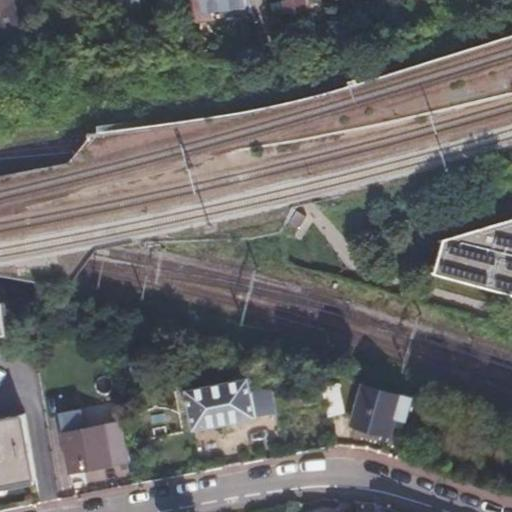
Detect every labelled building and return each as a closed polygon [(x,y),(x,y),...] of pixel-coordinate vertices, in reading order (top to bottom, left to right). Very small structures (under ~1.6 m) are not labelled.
[(0,0),(0,44),(18,42),(8,0),(0,0)] [(195,25),(210,24),(209,17),(244,9),(242,0),(197,0),(189,2),(195,25)] [(274,20),(325,15),(322,0),(294,0),(285,2),(284,6),(271,7),(274,20)] [(322,0),(325,15),(336,14),(333,0),(322,0)] [(111,30),(148,28),(142,3),(101,13),(104,26),(110,25),(111,30)] [(305,219),(295,213),(282,233),(292,240),(305,219)] [(511,216),(446,233),(436,273),(511,295),(511,216)] [(0,484),(34,478),(23,414),(0,418),(0,333),(5,333),(0,303),(0,484)] [(250,380),(189,391),(197,429),(277,414),(272,388),(252,391),(250,380)] [(324,388),(330,413),(344,410),(338,385),(324,388)] [(414,401),(364,385),(352,422),(388,434),(396,415),(408,419),(414,401)] [(69,472),(130,460),(126,437),(109,440),(106,423),(61,432),(69,472)]
